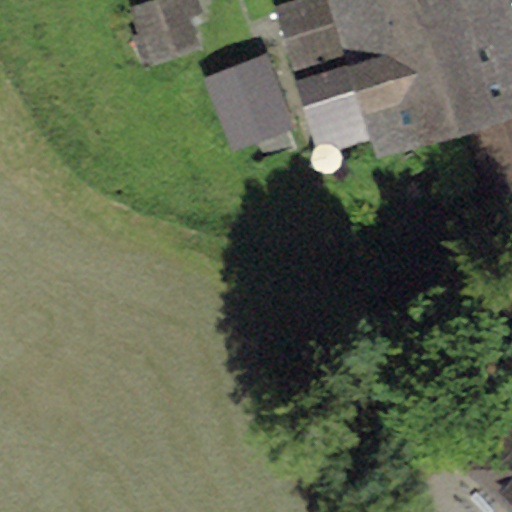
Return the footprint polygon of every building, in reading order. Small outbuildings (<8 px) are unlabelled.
[(191,0),(182,0),(133,11),(145,61),(203,47),(191,0)] [(328,0),(312,0),(277,11),(295,69),(345,54),(328,0)] [(511,0),(338,0),(381,137),(462,112),(483,195),(511,188),(511,0)] [(261,72),(213,85),(228,138),(276,124),(261,72)] [(354,75),(300,87),(312,139),(365,128),(354,75)] [(511,385),(450,458),(511,511),(511,385)]
